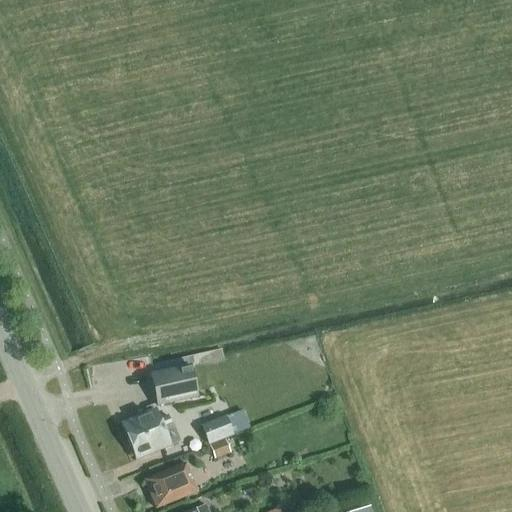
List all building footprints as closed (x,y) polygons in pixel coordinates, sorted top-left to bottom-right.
[(157,407),(196,399),(189,367),(150,376),(157,407)] [(162,430),(171,427),(166,415),(158,419),(154,411),(121,425),(136,462),(170,448),(162,430)] [(208,446),(231,437),(224,419),(201,428),(208,446)] [(229,455),(224,442),(209,447),(214,460),(229,455)] [(184,466),(174,470),(144,482),(155,510),(196,494),(184,466)]
